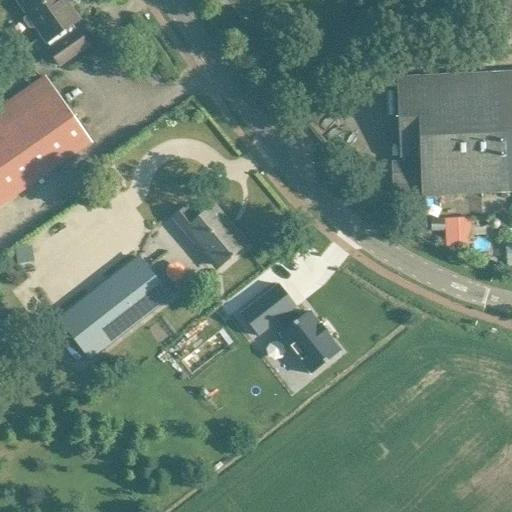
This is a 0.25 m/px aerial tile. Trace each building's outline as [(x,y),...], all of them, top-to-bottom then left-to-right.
[(18,0),(17,1),(28,16),(24,19),(24,22),(28,29),(32,29),(35,27),(51,50),(49,52),(59,67),(88,47),(77,32),(75,33),(71,26),(79,21),(69,7),(65,10),(58,0),(18,0)] [(325,44),(308,55),(318,72),(335,61),(386,30),(380,19),(346,40),(342,33),(325,44)] [(39,39),(31,45),(35,50),(43,44),(39,39)] [(11,101),(0,109),(0,206),(91,143),(46,77),(37,65),(3,89),(11,101)] [(511,73),(497,74),(397,79),(400,159),(420,158),(422,198),(511,193),(511,73)] [(416,161),(391,162),(393,199),(417,198),(416,161)] [(233,256),(243,247),(224,224),(227,222),(214,206),(198,220),(187,207),(173,219),(185,233),(188,230),(220,267),(230,258),(231,259),(234,257),(233,256)] [(444,219),(430,220),(431,233),(444,232),(444,219)] [(460,220),(460,256),(487,256),(486,220),(460,220)] [(459,249),(459,239),(445,239),(445,250),(459,249)] [(32,246),(15,248),(17,264),(34,262),(32,246)] [(90,360),(169,298),(139,259),(59,320),(90,360)] [(188,262),(178,274),(188,282),(198,270),(188,262)] [(278,285),(241,315),(258,337),(277,322),(294,309),(296,307),(278,285)] [(294,309),(277,322),(285,332),(280,336),(311,376),(341,352),(310,312),(302,319),(294,309)] [(270,430),(292,415),(281,399),(259,414),(270,430)]
